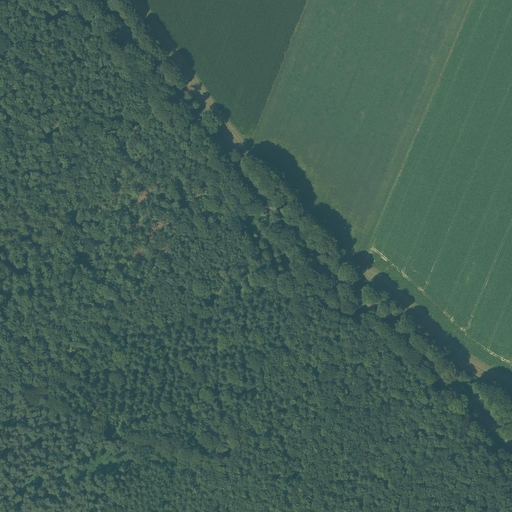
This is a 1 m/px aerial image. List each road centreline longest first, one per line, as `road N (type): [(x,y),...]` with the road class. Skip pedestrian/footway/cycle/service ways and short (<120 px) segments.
road 1 (unclassified): [(101,0),(245,181),(511,445)]
road 2 (track): [(71,0),(292,285)]
road 3 (track): [(292,285),(511,485)]
